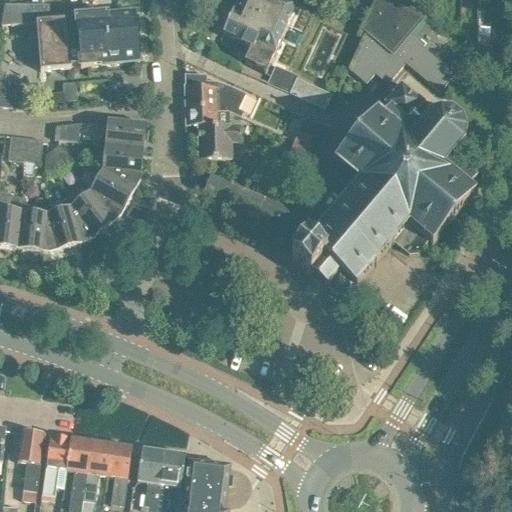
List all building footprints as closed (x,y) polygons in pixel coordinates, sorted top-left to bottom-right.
[(111,8),(111,0),(44,0),(41,4),(41,7),(96,8),(111,8)] [(296,10),(273,0),(244,0),(236,17),(234,16),(223,38),(251,51),(244,65),(264,74),(263,76),(265,77),(296,10)] [(425,47),(415,39),(413,42),(407,37),(421,21),(424,22),(424,21),(378,0),(375,0),(361,32),(362,33),(363,30),(368,35),(350,73),(366,87),(379,71),(392,81),(405,66),(439,95),(455,77),(447,70),(422,49),(425,47)] [(97,20),(96,8),(41,7),(5,6),(2,25),(1,29),(37,26),(40,73),(71,71),(71,65),(80,65),(80,70),(139,65),(136,17),(97,20)] [(455,61),(447,70),(455,77),(458,79),(466,70),(455,61)] [(332,97),(296,80),(297,78),(276,68),(268,86),(325,112),(332,97)] [(228,88),(217,84),(206,85),(206,78),(185,77),(185,88),(185,110),(217,110),(217,115),(228,114),(241,120),(244,115),(239,112),(246,96),(228,88)] [(14,111),(16,87),(5,86),(1,110),(14,111)] [(432,247),(476,196),(470,191),(476,183),(460,169),(465,163),(457,156),(458,155),(456,154),(462,148),(464,149),(466,144),(464,143),(465,136),(467,136),(467,131),(465,132),(462,125),(464,123),(462,120),(460,121),(454,116),(455,114),(451,112),(450,114),(443,113),(443,111),(438,111),(438,113),(431,116),(430,114),(423,108),(424,106),(401,86),(383,108),(384,108),(379,114),(377,113),(372,119),(373,119),(339,159),(334,165),(339,169),(335,174),(336,182),(350,194),(343,202),(342,201),(340,203),(341,205),(326,223),(325,221),(322,224),(324,225),(308,243),(307,242),(291,262),(310,278),(311,277),(318,284),(325,290),(328,290),(329,294),(333,297),(337,299),(341,299),(345,297),(349,294),(351,290),(353,287),(356,290),(360,286),(359,285),(391,247),(393,248),(394,246),(408,258),(417,257),(428,244),(432,247)] [(29,89),(16,87),(14,111),(26,112),(29,89)] [(241,145),(240,128),(228,128),(228,114),(217,115),(217,110),(185,110),(186,128),(198,128),(199,163),(231,162),(231,145),(241,145)] [(143,153),(146,127),(109,122),(107,142),(106,148),(143,153)] [(327,134),(304,124),(299,133),(294,143),(320,154),(327,134)] [(78,145),(80,126),(56,129),(54,142),(78,145)] [(23,165),(26,141),(11,139),(8,164),(23,165)] [(43,143),(26,141),(23,165),(22,177),(33,178),(34,167),(40,167),(43,143)] [(314,169),(320,154),(294,143),(290,154),(303,160),(302,164),(314,169)] [(139,184),(143,153),(106,148),(102,173),(135,192),(139,184)] [(120,219),(135,192),(102,173),(90,195),(112,225),(120,219)] [(265,200),(230,186),(212,178),(206,183),(207,189),(204,197),(232,208),(230,213),(248,220),(253,210),(291,226),(296,214),(265,200)] [(89,244),(112,225),(90,195),(71,210),(80,247),(89,244)] [(0,249),(17,251),(22,215),(5,213),(7,199),(0,198),(0,249)] [(80,247),(71,210),(46,218),(42,254),(50,255),(80,247)] [(42,254),(46,218),(22,215),(17,251),(42,254)] [(37,495),(45,438),(22,435),(17,464),(26,466),(23,493),(37,495)] [(62,493),(65,474),(70,442),(50,439),(42,499),(53,500),(55,492),(62,493)] [(82,505),(90,444),(70,442),(65,474),(73,475),(69,503),(82,505)] [(106,480),(110,447),(90,444),(82,505),(83,505),(81,511),(93,511),(98,479),(106,480)] [(124,511),(132,450),(110,447),(106,480),(113,481),(109,509),(124,511)] [(154,511),(163,455),(142,452),(137,485),(147,486),(144,510),(150,511),(149,511),(154,511)] [(181,491),(185,459),(185,458),(163,455),(154,511),(167,511),(170,490),(181,491)] [(197,460),(189,460),(186,479),(182,511),(224,511),(230,469),(196,465),(197,460)] [(80,511),(82,505),(69,503),(67,511),(80,511)]
